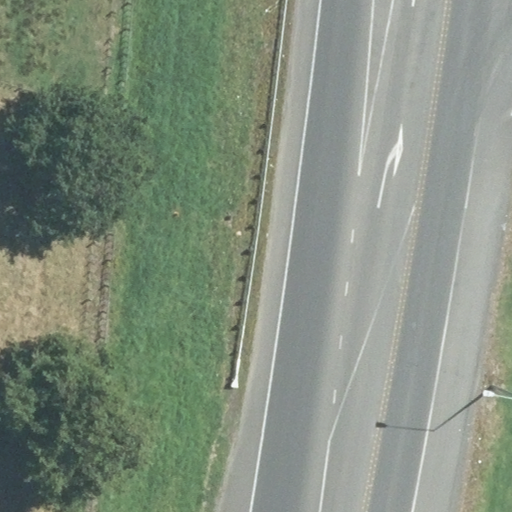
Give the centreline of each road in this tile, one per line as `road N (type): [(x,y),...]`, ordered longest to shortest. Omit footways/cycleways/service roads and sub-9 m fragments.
road 1 (trunk): [(410,117),(348,511)]
road 2 (trunk): [(484,0),(410,117)]
road 3 (trunk): [(410,117),(365,0)]
